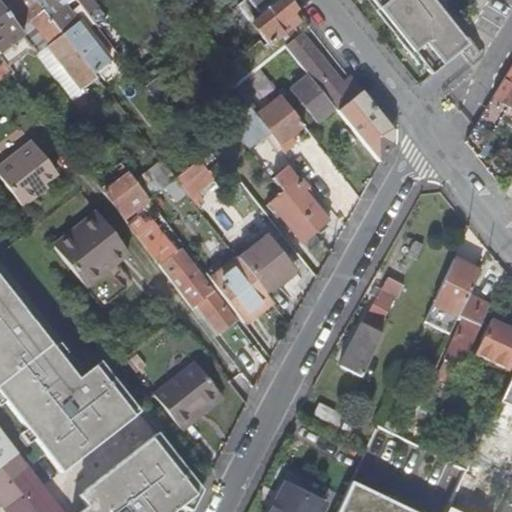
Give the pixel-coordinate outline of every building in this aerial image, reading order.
[(44,0),(53,11),(66,0),(44,0)] [(75,0),(87,15),(98,7),(91,0),(75,0)] [(290,15),(295,11),(286,0),(245,0),(237,7),(267,45),(264,48),(259,43),(221,73),(233,88),(240,82),(245,79),(257,69),(288,45),(293,41),(300,35),(294,29),(299,25),(290,15)] [(456,29),(449,21),(447,24),(427,0),(369,0),(370,0),(368,1),(421,68),(423,67),(431,77),(460,54),(461,52),(448,35),(456,29)] [(427,0),(447,24),(449,21),(432,0),(427,0)] [(0,55),(24,38),(17,30),(0,8),(0,7),(0,55)] [(82,90),(96,79),(73,49),(57,29),(43,11),(17,30),(24,38),(25,40),(38,30),(49,44),(47,46),(56,57),(82,90)] [(299,25),(304,21),(302,20),(295,11),(290,15),(299,25)] [(74,16),(57,29),(73,49),(89,36),(74,16)] [(90,30),(95,26),(89,18),(84,22),(90,30)] [(461,52),(460,54),(470,67),(483,57),(458,26),(456,29),(448,35),(461,52)] [(45,65),(56,57),(47,46),(49,44),(38,30),(25,40),(45,65)] [(341,84),(301,35),(300,35),(293,41),(288,45),(311,72),(308,75),(335,107),(338,111),(361,93),(349,78),(341,84)] [(0,64),(0,81),(11,73),(3,63),(0,64)] [(265,79),(257,69),(245,79),(249,85),(253,89),(265,79)] [(318,120),(335,107),(308,75),(291,88),(318,120)] [(238,94),(249,85),(245,79),(240,82),(233,88),(238,94)] [(511,86),(504,82),(495,96),(493,99),(501,103),(511,109),(511,86)] [(379,161),(392,144),(392,131),(361,93),(338,111),(379,161)] [(281,96),(255,116),(257,118),(269,133),(272,137),(279,147),(291,137),(292,135),(297,132),(304,126),(281,96)] [(498,107),(501,103),(493,99),(491,103),(498,107)] [(255,116),(247,106),(225,120),(247,148),(269,133),(257,118),(255,116)] [(485,120),(481,118),(475,129),(466,145),(477,158),(496,127),(490,124),(493,119),(487,116),(485,120)] [(272,137),(269,133),(247,148),(250,152),(272,137)] [(297,144),(291,137),(279,147),(284,153),(297,144)] [(36,191),(44,184),(56,174),(31,142),(0,165),(0,178),(22,207),(38,194),(36,191)] [(208,172),(199,160),(175,179),(184,191),(208,172)] [(98,166),(88,173),(95,182),(159,266),(179,250),(175,246),(173,248),(163,235),(160,237),(150,224),(142,230),(130,215),(140,206),(148,200),(136,184),(120,163),(115,168),(123,178),(112,187),(108,190),(104,185),(108,182),(104,177),(105,176),(98,166)] [(257,166),(251,170),(240,180),(247,189),(264,175),(257,166)] [(283,192),(314,232),(316,231),(318,234),(328,227),(325,223),(328,221),(313,204),(318,200),(300,178),(297,182),(286,169),(273,180),(280,189),(283,192)] [(145,177),(136,184),(148,200),(168,184),(163,178),(152,186),(145,177)] [(36,191),(38,194),(46,188),(44,184),(36,191)] [(273,195),(276,198),(283,192),(280,189),(273,195)] [(302,242),(314,232),(283,192),(276,198),(266,206),(270,210),(274,208),(278,212),(302,242)] [(148,200),(140,206),(148,216),(156,210),(148,200)] [(85,287),(128,254),(96,213),(53,246),(85,287)] [(268,236),(262,240),(289,275),(295,271),(268,236)] [(265,294),(289,275),(262,240),(238,259),(239,261),(265,294)] [(408,259),(416,263),(423,248),(414,244),(408,259)] [(222,335),(236,324),(180,250),(179,250),(159,266),(204,325),(211,320),(222,335)] [(245,324),(272,303),(265,294),(239,261),(225,271),(220,265),(207,275),(245,324)] [(426,321),(449,333),(456,318),(458,315),(468,296),(479,273),(455,261),(426,321)] [(482,294),(493,300),(502,280),(491,275),(482,294)] [(387,279),(383,286),(400,294),(404,288),(387,279)] [(0,280),(0,397),(61,476),(141,414),(101,362),(78,380),(0,280)] [(395,297),(398,298),(400,294),(383,286),(381,290),(377,299),(363,326),(380,336),(387,321),(384,319),(395,297)] [(371,295),(377,299),(381,290),(375,287),(371,295)] [(490,306),(468,296),(458,315),(467,318),(465,323),(445,363),(446,364),(439,379),(452,385),(490,306)] [(456,318),(465,323),(467,318),(458,315),(456,318)] [(507,371),(511,360),(511,331),(490,320),(474,354),(507,371)] [(361,325),(340,367),(360,378),(380,336),(363,326),(361,325)] [(199,411),(219,395),(195,364),(153,396),(181,431),(193,422),(188,416),(197,408),(199,411)] [(188,416),(193,422),(222,399),(219,395),(199,411),(197,408),(188,416)] [(340,415),(316,403),(310,415),(333,428),(340,415)] [(405,421),(383,411),(376,425),(376,426),(398,437),(399,435),(400,433),(405,421)] [(409,437),(407,441),(422,448),(435,421),(421,413),(409,437)] [(369,442),(390,452),(392,448),(398,437),(375,427),(369,442)] [(0,429),(0,467),(18,453),(0,429)] [(409,437),(400,433),(399,435),(398,437),(407,441),(409,437)] [(89,508),(84,511),(175,511),(181,508),(190,511),(192,511),(202,491),(157,435),(80,497),(89,508)] [(427,452),(422,448),(407,441),(398,437),(392,448),(401,452),(392,472),(451,502),(458,487),(466,471),(427,452)] [(459,453),(465,456),(468,450),(462,447),(459,453)] [(0,467),(0,505),(5,511),(64,511),(18,453),(0,467)] [(465,456),(459,453),(454,463),(467,469),(468,466),(472,459),(465,456)] [(483,473),(468,466),(467,469),(466,471),(458,487),(473,494),(483,473)] [(320,511),(323,506),(281,485),(266,511),(320,511)]
